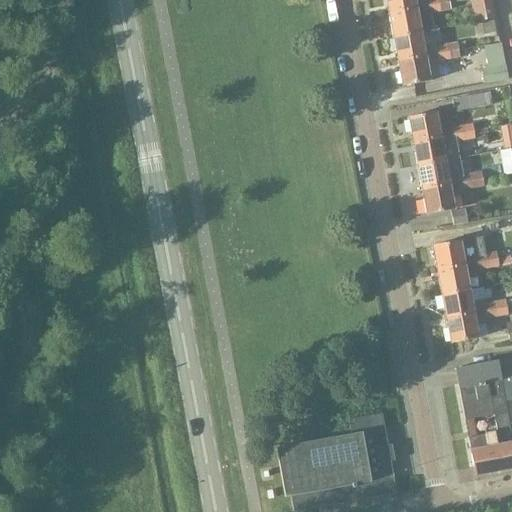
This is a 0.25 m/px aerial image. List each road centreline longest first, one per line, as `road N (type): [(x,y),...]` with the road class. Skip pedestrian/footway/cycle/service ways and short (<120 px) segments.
road 1 (secondary): [(215,511),(118,0)]
road 2 (residential): [(438,511),(342,0)]
